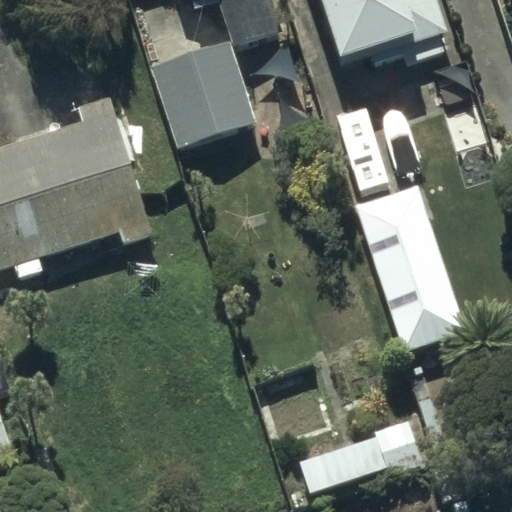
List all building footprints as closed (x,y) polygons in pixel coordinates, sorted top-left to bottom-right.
[(276,35),(264,0),(171,0),(172,2),(177,0),(184,0),(190,16),(215,8),(229,50),(276,35)] [(314,0),(335,62),(373,50),(377,61),(409,50),(412,59),(455,45),(440,0),(314,0)] [(225,49),(147,74),(173,157),(251,132),(225,49)] [(77,127),(0,151),(0,274),(10,271),(15,285),(41,277),(37,264),(148,228),(108,106),(73,117),(77,127)] [(418,191),(351,211),(396,360),(463,339),(418,191)] [(0,373),(0,461),(28,451),(0,373)] [(372,442),(296,468),(307,500),(383,475),(385,481),(425,468),(410,424),(371,437),(372,442)]
